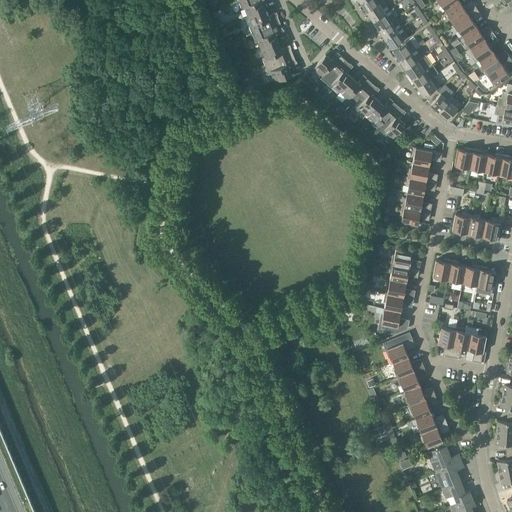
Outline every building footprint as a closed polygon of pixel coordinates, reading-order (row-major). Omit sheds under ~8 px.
[(241,0),(239,1),(242,9),(245,8),(248,16),(265,9),(262,2),(265,0),(241,0)] [(362,0),(362,1),(365,5),(363,6),(367,11),(382,0),(362,0)] [(383,0),(382,0),(367,11),(370,16),(371,15),(374,19),(389,9),(383,0)] [(436,0),(440,5),(442,4),(446,9),(459,0),(436,0)] [(459,0),(446,9),(449,15),(447,16),(452,23),(477,7),(473,2),(464,7),(459,0)] [(477,7),(452,23),(457,31),(459,29),(463,35),(476,25),(471,18),(480,12),(477,7)] [(265,9),(248,16),(251,24),(249,25),(252,33),(280,22),(276,13),(268,17),(265,9)] [(389,9),(374,19),(377,23),(375,24),(379,29),(395,18),(389,9)] [(395,18),(379,29),(382,34),(384,33),(386,37),(401,27),(395,18)] [(280,22),(252,33),(255,42),(258,40),(262,48),(278,41),(275,34),(284,31),(280,22)] [(476,25),(463,35),(466,40),(464,41),(469,48),(493,32),(490,27),(481,32),(476,25)] [(401,27),(386,37),(389,41),(388,42),(391,47),(407,36),(401,27)] [(493,32),(469,48),(465,51),(469,58),(471,57),(474,63),(479,60),(493,50),(488,43),(497,37),(493,32)] [(400,58),(415,48),(409,39),(393,50),(397,55),(398,54),(400,58)] [(278,41),(262,48),(265,56),(262,58),(265,65),(293,54),(290,46),(281,49),(278,41)] [(415,48),(400,58),(403,62),(402,63),(405,68),(421,57),(415,48)] [(493,50),(479,60),(483,64),(481,66),(486,73),(510,57),(506,51),(498,57),(493,50)] [(325,81),(345,59),(338,53),(332,60),(325,54),(313,68),(320,74),(318,76),(325,81)] [(293,54),(265,65),(269,74),(272,73),(275,81),(292,74),(288,66),(297,63),(293,54)] [(413,76),(432,63),(425,54),(421,57),(405,68),(409,73),(410,72),(413,76)] [(511,59),(510,57),(486,73),(491,81),(493,79),(496,85),(510,76),(505,68),(511,63),(511,59)] [(345,59),(325,81),(332,87),(334,85),(340,91),(352,77),(346,72),(352,65),(347,60),(345,59)] [(432,63),(413,76),(415,80),(414,81),(417,86),(433,75),(438,72),(432,63)] [(460,70),(457,72),(463,79),(466,76),(460,70)] [(475,72),(469,76),(474,81),(479,78),(475,72)] [(433,75),(417,86),(421,91),(422,90),(428,99),(441,87),(433,75)] [(352,77),(340,91),(347,96),(345,99),(352,105),(372,82),(364,76),(358,82),(352,77)] [(470,85),(466,90),(469,93),(476,86),(469,80),(467,82),(470,85)] [(367,114),(379,100),(372,95),(378,88),(372,82),(352,105),(358,110),(360,108),(367,114)] [(496,105),(511,107),(511,83),(507,82),(505,91),(502,90),(501,96),(498,96),(497,104),(496,104),(496,105)] [(439,111),(452,96),(455,93),(445,84),(442,87),(441,87),(428,99),(436,106),(435,107),(439,111)] [(452,96),(439,111),(444,115),(445,113),(449,117),(461,103),(452,96)] [(379,100),(367,114),(373,119),(371,122),(377,127),(397,105),(391,99),(385,105),(379,100)] [(470,102),(463,110),(470,116),(480,104),(470,102)] [(397,105),(377,127),(384,133),(386,131),(393,137),(405,123),(399,118),(404,111),(397,105)] [(511,107),(496,105),(494,113),(498,114),(496,122),(502,124),(502,122),(511,123),(511,107)] [(349,115),(345,111),(341,116),(345,119),(349,115)] [(440,140),(434,134),(430,138),(437,144),(440,140)] [(413,162),(429,165),(430,157),(441,159),(442,152),(413,146),(412,156),(414,156),(413,162)] [(469,169),(473,148),(467,147),(466,150),(457,148),(454,164),(461,165),(460,168),(469,169)] [(484,170),(487,154),(479,152),(480,150),(473,148),(469,169),(478,171),(478,169),(484,170)] [(490,173),(498,175),(502,154),(496,153),(496,155),(487,154),(484,173),(487,173),(487,174),(490,174),(490,173)] [(502,154),(498,175),(507,177),(508,175),(511,175),(511,158),(509,158),(509,156),(502,154)] [(407,176),(436,182),(438,175),(427,173),(429,165),(413,162),(412,168),(409,167),(407,176)] [(436,182),(407,176),(406,185),(408,185),(407,191),(423,194),(425,186),(435,188),(436,182)] [(449,192),(462,195),(464,188),(450,185),(449,192)] [(423,194),(407,191),(406,197),(403,197),(402,206),(430,211),(432,205),(421,203),(423,194)] [(430,211),(402,206),(400,214),(402,215),(401,221),(417,224),(419,216),(429,218),(430,211)] [(467,234),(471,213),(462,212),(462,214),(455,213),(452,229),(461,231),(460,233),(467,234)] [(471,213),(467,234),(473,236),(474,233),(482,235),(485,219),(479,217),(480,215),(471,213)] [(485,219),(482,235),(490,236),(490,239),(497,240),(501,219),(492,217),(491,220),(485,219)] [(391,263),(419,268),(421,262),(410,260),(412,251),(396,248),(395,255),(392,254),(391,263)] [(447,281),(452,260),(445,258),(445,261),(436,259),(432,275),(439,277),(439,279),(447,281)] [(452,260),(447,281),(456,282),(456,280),(462,281),(466,265),(457,263),(458,261),(452,260)] [(390,278),(406,281),(408,273),(418,275),(419,268),(391,263),(389,272),(391,272),(390,278)] [(466,265),(462,281),(468,282),(468,285),(477,286),(481,266),(475,264),(474,267),(466,265)] [(487,267),(481,266),(477,286),(476,291),(491,294),(496,271),(487,269),(487,267)] [(385,292),(414,298),(415,291),(405,289),(406,281),(390,278),(389,284),(386,284),(385,292)] [(384,308),(400,311),(402,302),(412,304),(414,298),(385,292),(383,301),(385,302),(384,308)] [(429,301),(443,304),(444,297),(430,295),(429,301)] [(400,311),(384,308),(383,313),(381,313),(377,330),(395,333),(408,328),(409,321),(399,319),(400,311)] [(451,355),(457,327),(448,325),(448,327),(441,326),(438,342),(447,344),(445,354),(451,355)] [(468,348),(472,326),(466,325),(465,328),(457,327),(451,355),(458,357),(460,347),(468,348)] [(483,328),(472,326),(468,348),(476,350),(474,360),(481,361),(487,333),(486,332),(485,330),(484,329),(483,328)] [(410,331),(383,342),(389,357),(391,356),(393,362),(408,356),(405,348),(415,344),(410,331)] [(408,356),(393,362),(395,367),(393,368),(396,377),(424,366),(421,360),(411,364),(410,360),(408,356)] [(424,366),(396,377),(400,385),(402,384),(404,390),(420,384),(417,376),(426,372),(424,366)] [(373,378),(367,381),(369,387),(375,384),(373,378)] [(502,394),(511,396),(511,384),(504,383),(502,394)] [(420,384),(404,390),(407,396),(405,397),(408,405),(435,394),(433,388),(423,392),(420,384)] [(435,394),(408,405),(411,413),(414,412),(416,418),(431,412),(428,404),(438,400),(435,394)] [(511,396),(502,394),(500,405),(509,407),(508,413),(511,413),(511,396)] [(431,412),(416,418),(418,423),(416,424),(419,433),(447,421),(444,415),(434,419),(431,412)] [(497,420),(496,431),(511,432),(511,413),(508,413),(506,420),(497,420)] [(447,421),(419,433),(423,441),(425,440),(428,446),(443,440),(439,431),(449,427),(447,421)] [(511,432),(496,431),(496,442),(505,443),(506,451),(511,450),(511,432)] [(396,435),(390,437),(393,444),(398,441),(396,435)] [(446,444),(427,452),(431,462),(434,470),(442,466),(442,467),(461,459),(458,452),(451,456),(446,444)] [(401,447),(395,449),(399,460),(407,457),(405,451),(403,452),(401,447)] [(511,450),(506,451),(506,458),(497,460),(499,471),(511,468),(511,450)] [(410,457),(400,461),(404,469),(413,465),(410,457)] [(464,466),(461,459),(442,467),(442,466),(434,470),(442,488),(450,484),(450,485),(461,480),(456,469),(464,466)] [(511,468),(499,471),(501,482),(511,480),(511,484),(511,468)] [(454,494),(457,502),(457,503),(476,495),(473,488),(465,491),(461,480),(450,485),(450,484),(442,488),(446,498),(454,494)] [(473,511),(471,505),(479,502),(476,495),(457,503),(457,502),(449,505),(451,511),(473,511)]
